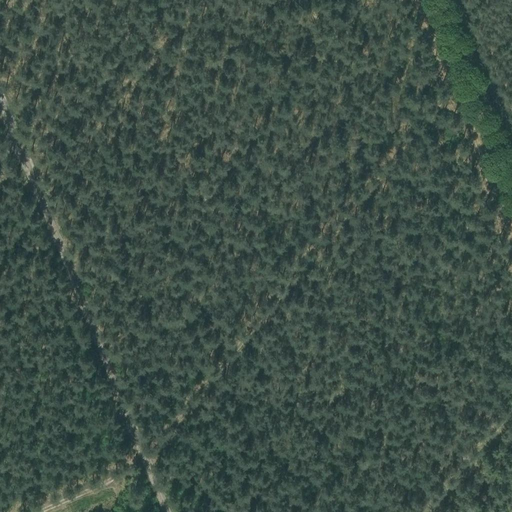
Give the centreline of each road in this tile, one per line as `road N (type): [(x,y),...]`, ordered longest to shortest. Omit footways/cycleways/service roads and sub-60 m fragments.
road 1 (unknown): [(0,102),(139,455)]
road 2 (track): [(438,0),(511,186)]
